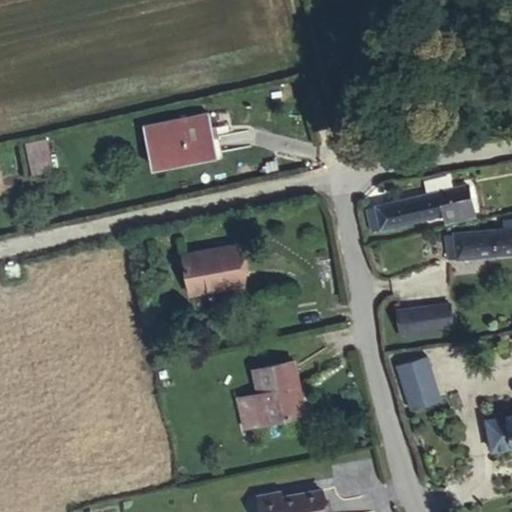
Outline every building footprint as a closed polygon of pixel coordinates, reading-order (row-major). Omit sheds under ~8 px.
[(198,102),(135,115),(145,166),(208,154),(198,102)] [(33,132),(12,137),(20,172),(41,167),(33,132)] [(461,184),(361,205),(366,232),(438,217),(441,229),(470,222),(461,184)] [(506,235),(445,237),(446,265),(511,262),(511,227),(506,228),(506,235)] [(244,289),(239,251),(183,258),(189,297),(244,289)] [(442,305),(390,312),(394,339),(446,332),(442,305)] [(396,379),(420,375),(417,359),(393,363),(396,379)] [(258,426),(300,418),(290,363),(248,371),(253,396),(258,426)] [(423,391),(420,375),(396,379),(399,396),(423,391)] [(258,426),(253,396),(233,400),(240,430),(258,426)] [(511,420),(482,426),(487,456),(511,451),(511,420)] [(254,506),(255,511),(322,511),(319,493),(254,506)]
